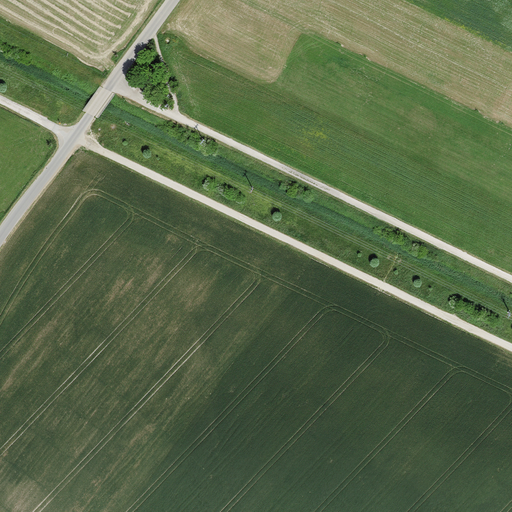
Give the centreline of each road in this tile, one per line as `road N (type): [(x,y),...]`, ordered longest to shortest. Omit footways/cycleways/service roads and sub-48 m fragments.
road 1 (track): [(511,348),(0,99)]
road 2 (track): [(511,278),(0,29)]
road 3 (unclassified): [(172,0),(0,237)]
